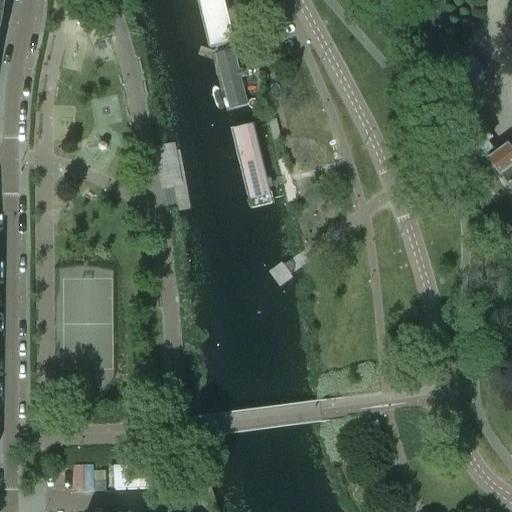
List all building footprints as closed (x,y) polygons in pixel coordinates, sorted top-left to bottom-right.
[(419,31),(447,25),(442,0),(417,0),(418,2),(413,3),(419,31)] [(435,74),(458,107),(481,91),(477,86),(484,81),(480,76),(484,73),(471,55),(460,62),(457,58),(435,74)] [(237,81),(245,81),(245,73),(237,73),(237,81)] [(456,107),(452,110),(450,111),(454,117),(451,119),(457,127),(452,131),(457,137),(462,133),(465,138),(470,144),(465,148),(470,154),(474,151),(480,159),(483,156),(487,162),(493,158),(489,152),(492,150),(486,142),(491,139),(486,132),(482,136),(477,130),(474,125),(478,122),(473,115),(469,118),(463,110),(460,113),(456,107)] [(511,155),(507,148),(489,161),(508,187),(510,185),(511,187),(511,155)] [(261,177),(269,177),(269,169),(261,169),(261,177)]
